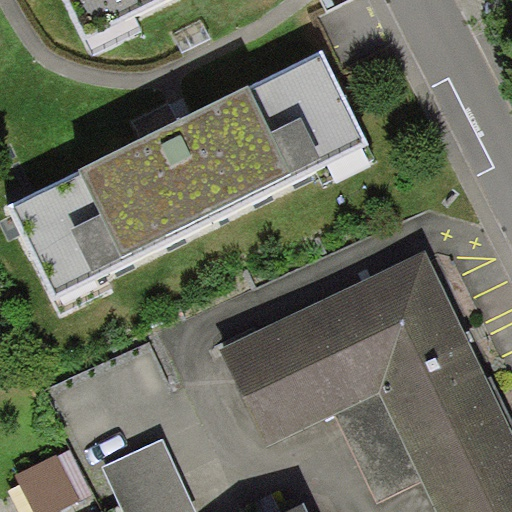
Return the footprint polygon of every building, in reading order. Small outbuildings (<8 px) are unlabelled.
[(63,0),(84,43),(172,0),(63,0)] [(7,209),(54,305),(370,150),(322,54),(180,123),(171,104),(132,124),(141,143),(7,209)] [(423,487),(511,444),(511,434),(425,254),(222,352),(269,450),(336,418),(380,508),(423,487)] [(196,511),(164,441),(104,468),(123,511),(196,511)] [(511,511),(511,444),(423,487),(435,511),(511,511)] [(57,511),(79,502),(57,457),(16,477),(33,511),(57,511)]
